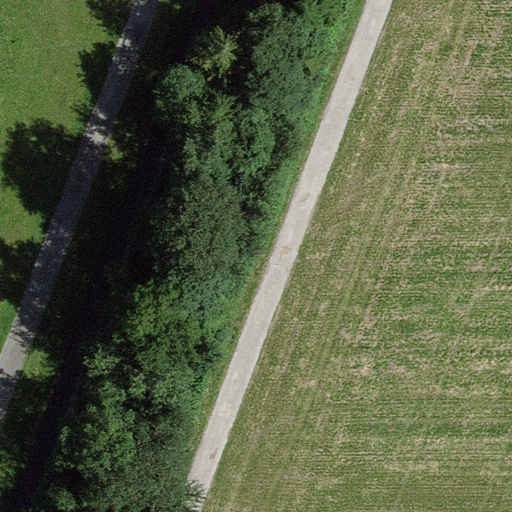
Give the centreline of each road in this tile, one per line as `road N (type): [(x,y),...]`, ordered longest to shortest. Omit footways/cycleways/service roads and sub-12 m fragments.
road 1 (track): [(189,511),(381,0)]
road 2 (track): [(147,0),(0,392)]
